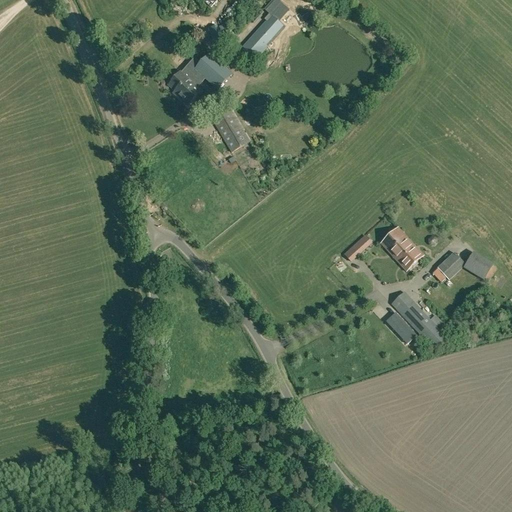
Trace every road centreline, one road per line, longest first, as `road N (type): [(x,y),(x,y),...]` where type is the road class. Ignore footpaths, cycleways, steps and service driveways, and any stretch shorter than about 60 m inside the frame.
road 1 (unclassified): [(383,511),(340,478),(248,323),(215,283),(174,237),(144,233)]
road 2 (unclassified): [(130,511),(154,311),(144,233)]
road 3 (unclassified): [(144,233),(62,0)]
